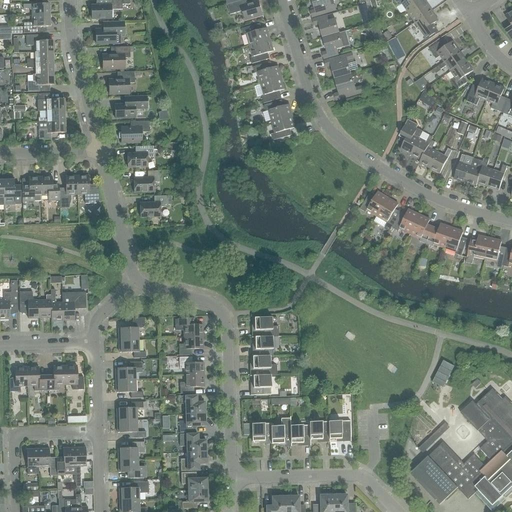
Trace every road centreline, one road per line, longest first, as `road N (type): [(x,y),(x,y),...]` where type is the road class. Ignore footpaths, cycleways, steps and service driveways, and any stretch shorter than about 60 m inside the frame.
road 1 (residential): [(511,221),(415,189),(332,133),(311,100),(281,0)]
road 2 (residential): [(231,477),(223,314),(207,301),(137,280)]
road 3 (residential): [(231,477),(351,474),(397,511)]
road 4 (residential): [(16,511),(13,433),(97,430)]
road 5 (residential): [(101,152),(69,0)]
road 6 (residential): [(137,280),(101,152)]
